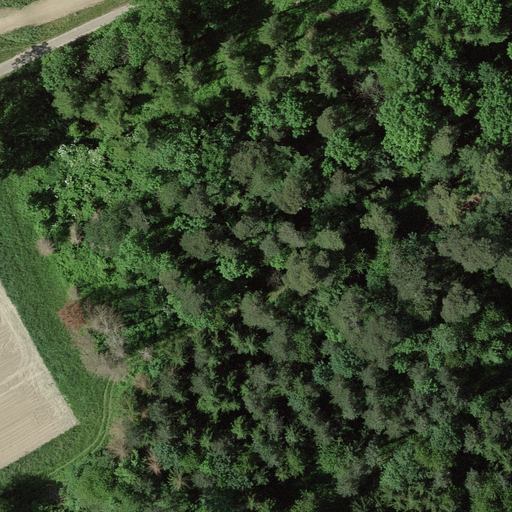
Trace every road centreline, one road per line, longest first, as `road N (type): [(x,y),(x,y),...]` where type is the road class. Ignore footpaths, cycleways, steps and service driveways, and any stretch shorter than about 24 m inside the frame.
road 1 (track): [(511,180),(136,357)]
road 2 (track): [(320,511),(441,406),(511,358)]
road 3 (track): [(149,0),(0,71)]
